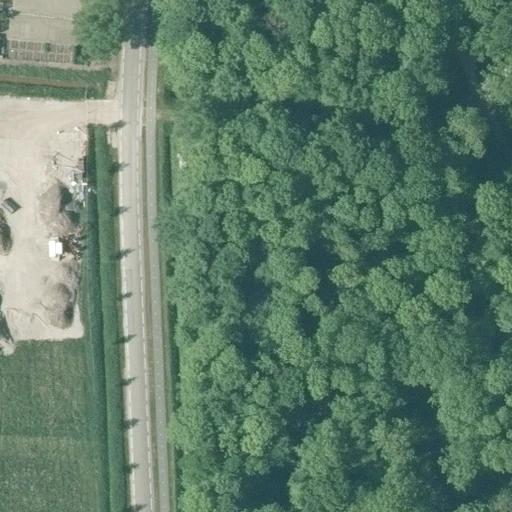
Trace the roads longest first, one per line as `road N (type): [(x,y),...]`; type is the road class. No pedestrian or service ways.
road 1 (tertiary): [(141,511),(129,173),(136,0)]
road 2 (track): [(416,144),(129,109)]
